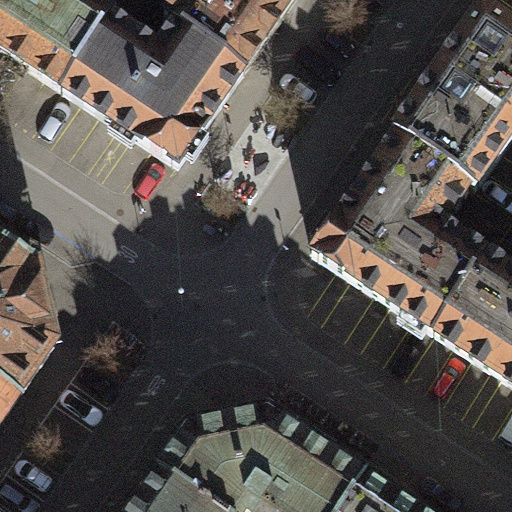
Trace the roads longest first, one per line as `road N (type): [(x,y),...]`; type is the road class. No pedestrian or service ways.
road 1 (residential): [(426,0),(207,310)]
road 2 (residential): [(511,509),(207,310)]
road 3 (residential): [(207,310),(0,172)]
road 4 (residential): [(207,310),(67,511)]
